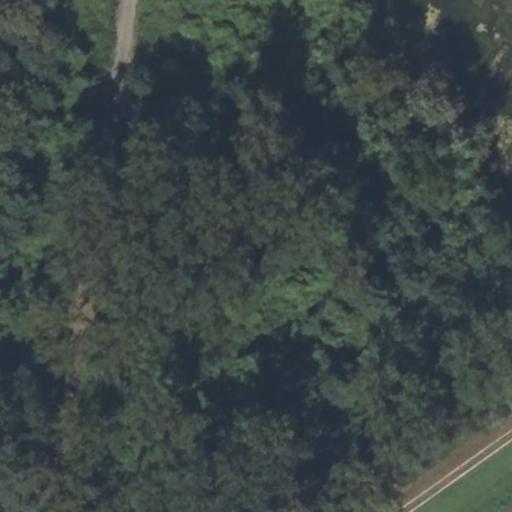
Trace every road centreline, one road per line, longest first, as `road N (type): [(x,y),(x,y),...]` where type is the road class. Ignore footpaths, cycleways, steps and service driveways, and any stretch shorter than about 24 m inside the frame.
road 1 (track): [(43,511),(132,0)]
road 2 (track): [(395,511),(511,433)]
